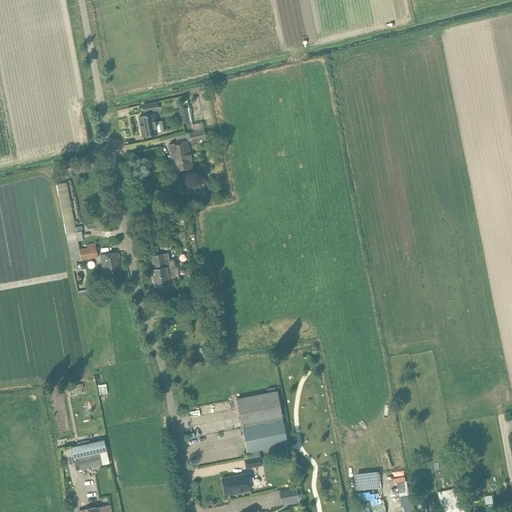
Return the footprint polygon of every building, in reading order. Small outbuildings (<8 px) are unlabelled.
[(155,123),(153,114),(152,114),(152,111),(157,109),(156,103),(142,105),(144,112),(145,116),(138,117),(142,136),(164,133),(162,121),(155,123)] [(189,122),(186,107),(177,108),(180,124),(189,122)] [(189,133),(191,143),(206,139),(204,130),(189,133)] [(171,158),(174,171),(192,168),(187,140),(168,145),(170,152),(173,151),(174,157),(171,158)] [(189,185),(187,188),(187,192),(190,194),(194,194),(196,191),(196,187),(193,185),(189,185)] [(68,191),(58,193),(66,234),(76,232),(68,191)] [(95,243),(79,246),(78,246),(77,241),(78,240),(77,232),(76,232),(66,234),(73,269),(77,269),(76,261),(98,257),(95,243)] [(157,246),(168,244),(172,243),(171,234),(166,235),(155,237),(157,246)] [(116,260),(118,260),(116,253),(100,256),(105,282),(122,279),(118,263),(116,264),(116,260)] [(173,282),(170,267),(168,253),(151,256),(154,270),(152,270),(155,286),(168,284),(168,283),(173,282)] [(237,399),(242,425),(281,418),(276,391),(275,391),(275,388),(268,389),(268,393),(237,399)] [(281,418),(242,425),(247,452),(248,452),(258,450),(286,444),(281,418)] [(103,440),(75,446),(71,447),(73,458),(76,471),(80,470),(103,465),(109,463),(103,440)] [(262,465),(258,450),(248,452),(250,459),(245,460),(246,468),(262,465)] [(225,494),(249,490),(246,474),(222,479),(225,494)] [(281,504),(299,501),(297,488),(279,491),(281,504)] [(465,511),(465,509),(460,488),(438,492),(442,511),(465,511)] [(427,511),(424,494),(416,495),(419,511),(427,511)]
